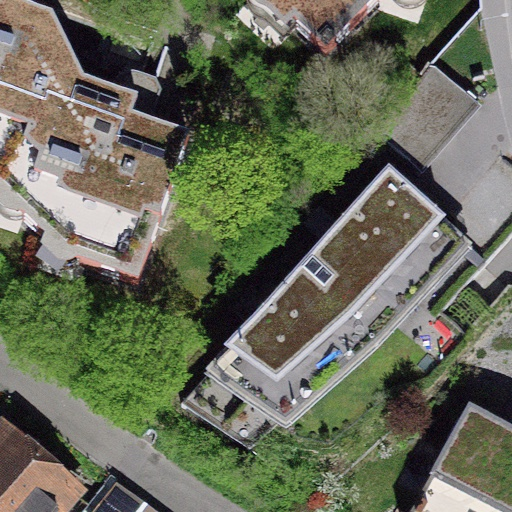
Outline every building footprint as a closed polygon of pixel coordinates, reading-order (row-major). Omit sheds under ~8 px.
[(267,0),(325,56),(379,0),(267,0)] [(32,228),(81,84),(50,19),(0,2),(0,194),(13,187),(28,192),(19,216),(32,228)] [(429,69),(374,132),(421,173),(477,110),(429,69)] [(81,84),(32,228),(47,241),(61,236),(83,244),(75,262),(137,285),(184,137),(128,120),(132,100),(81,84)] [(192,396),(250,449),(369,343),(463,243),(389,176),(192,396)] [(414,511),(511,511),(511,436),(469,413),(414,511)] [(59,511),(73,496),(50,476),(56,469),(33,449),(27,456),(3,437),(0,440),(0,511),(59,511)] [(98,511),(136,511),(141,506),(116,487),(98,511)]
